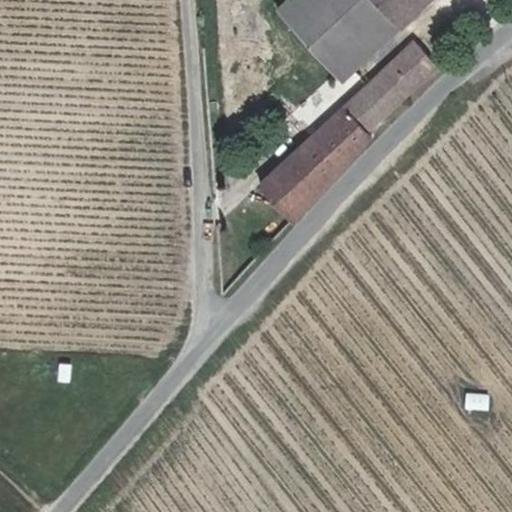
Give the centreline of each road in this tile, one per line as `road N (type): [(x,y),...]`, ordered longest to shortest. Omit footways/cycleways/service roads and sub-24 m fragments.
road 1 (unclassified): [(207,340),(385,145),(511,22)]
road 2 (unclassified): [(207,340),(193,0)]
road 3 (unclassified): [(57,511),(207,340)]
